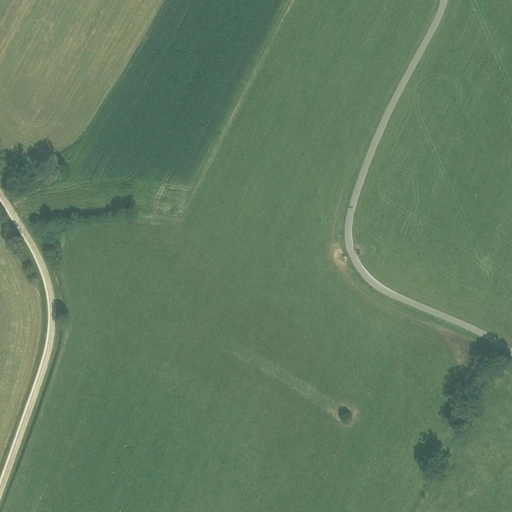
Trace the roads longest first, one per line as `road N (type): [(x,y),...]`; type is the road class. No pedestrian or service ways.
road 1 (unclassified): [(511,353),(373,284),(357,267),(347,233),(373,144),(444,0)]
road 2 (track): [(0,497),(54,314),(46,272),(0,189)]
